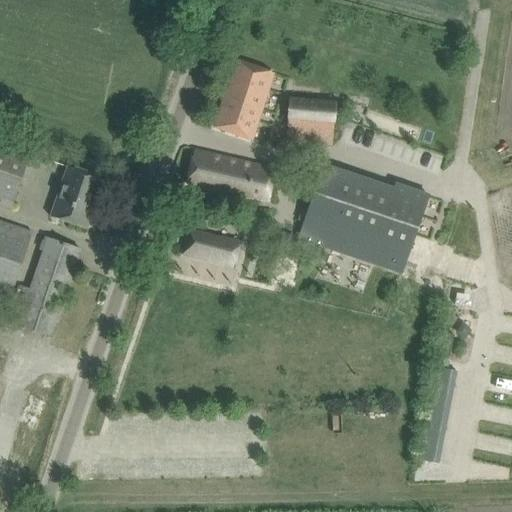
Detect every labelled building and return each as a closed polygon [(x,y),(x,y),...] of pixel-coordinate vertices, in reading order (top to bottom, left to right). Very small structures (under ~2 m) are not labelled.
[(215,128),(234,134),(252,140),(274,72),(237,60),(215,128)] [(288,123),(286,144),(332,148),(336,104),(288,100),(286,123),(288,123)] [(0,204),(11,209),(31,150),(0,139),(0,204)] [(187,186),(207,190),(266,203),(274,169),(195,151),(187,186)] [(68,166),(50,217),(87,230),(105,179),(68,166)] [(321,168),(296,238),(299,239),(296,249),(310,254),(314,245),(396,274),(424,196),(392,184),(389,192),(378,223),(344,211),(355,180),(321,168)] [(0,222),(0,293),(11,298),(33,233),(0,222)] [(189,232),(183,254),(233,265),(238,244),(189,232)] [(282,234),(277,249),(290,253),(295,238),(282,234)] [(48,238),(30,291),(19,287),(7,323),(50,337),(80,250),(48,238)]
